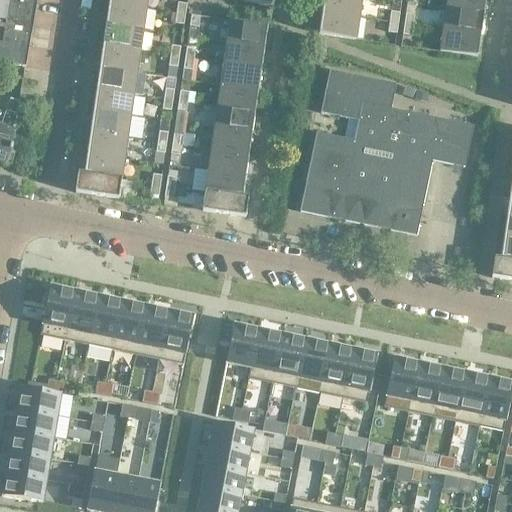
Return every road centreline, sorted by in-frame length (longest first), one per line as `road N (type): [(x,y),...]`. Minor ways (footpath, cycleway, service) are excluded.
road 1 (residential): [(511,315),(47,219)]
road 2 (residential): [(47,219),(74,0)]
